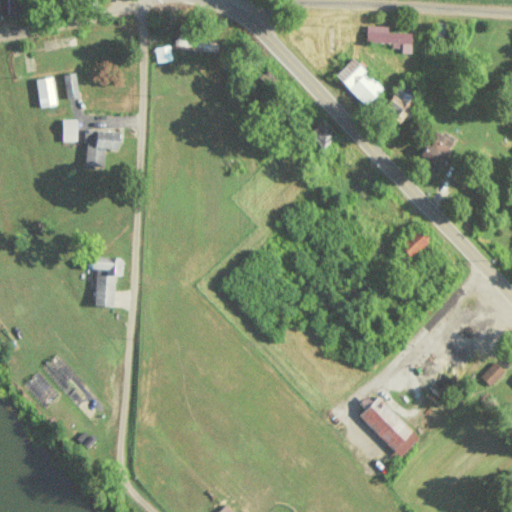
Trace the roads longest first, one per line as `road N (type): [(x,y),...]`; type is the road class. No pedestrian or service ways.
road 1 (residential): [(165,511),(129,449),(134,16)]
road 2 (secondary): [(309,32),(320,87),(511,290)]
road 3 (residential): [(309,32),(511,28)]
road 4 (secondary): [(134,16),(309,32)]
road 5 (residential): [(134,16),(0,37)]
